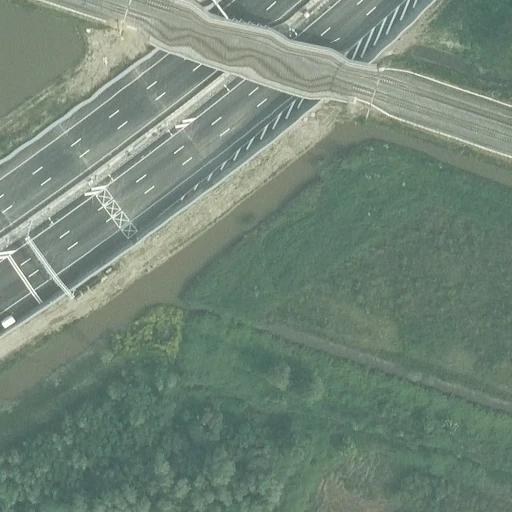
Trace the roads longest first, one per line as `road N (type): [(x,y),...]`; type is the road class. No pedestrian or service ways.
road 1 (motorway): [(0,286),(114,210),(374,0)]
road 2 (motorway): [(261,0),(153,94),(0,206)]
